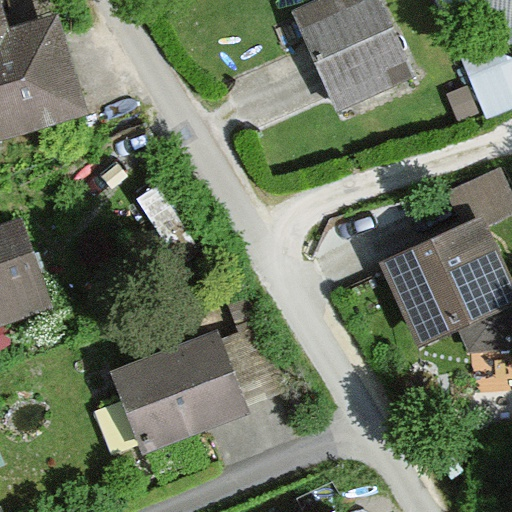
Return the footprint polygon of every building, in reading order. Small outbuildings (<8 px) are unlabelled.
[(334,0),(284,24),(333,126),(414,87),(372,0),(334,0)] [(0,148),(87,121),(56,24),(9,39),(0,11),(0,148)] [(499,104),(511,98),(511,53),(483,66),(499,104)] [(383,272),(422,355),(511,313),(511,288),(483,226),(383,272)] [(0,232),(0,325),(45,308),(11,227),(0,232)] [(110,385),(142,458),(245,413),(213,340),(110,385)]
